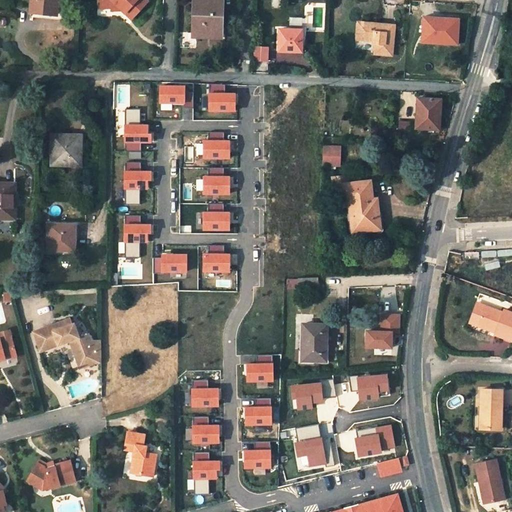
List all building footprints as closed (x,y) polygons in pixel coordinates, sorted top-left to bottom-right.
[(56,0),(31,0),(31,10),(44,11),(44,14),(55,15),(56,0)] [(98,0),(99,8),(112,8),(118,8),(120,10),(130,19),(147,0),(146,0),(98,0)] [(220,0),(193,0),(193,34),(220,35),(220,0)] [(459,19),(421,17),(420,44),(458,45),(459,19)] [(392,56),(394,26),(358,23),(357,39),(373,41),(376,44),(375,54),(392,56)] [(300,51),(300,31),(280,30),(279,41),(290,41),(290,51),(300,51)] [(279,51),(290,51),(290,41),(279,41),(279,51)] [(268,47),(254,47),(254,63),(267,64),(268,47)] [(186,85),(159,85),(159,104),(186,103),(186,85)] [(236,92),(209,92),(209,111),(236,111),(236,92)] [(440,99),(422,99),(421,114),(417,114),(416,128),(436,129),(437,113),(439,114),(440,99)] [(126,109),(126,122),(140,122),(140,109),(126,109)] [(125,124),(125,143),(152,143),(151,133),(148,133),(148,124),(125,124)] [(81,134),(52,134),(51,165),(80,166),(80,149),(81,134)] [(230,140),(204,140),(204,159),(230,159),(230,140)] [(325,147),(325,165),(341,165),(342,148),(325,147)] [(152,171),(125,171),(125,190),(148,190),(148,181),(152,181),(152,171)] [(349,202),(353,232),(380,229),(375,199),(371,200),(369,181),(349,184),(348,175),(332,177),(333,185),(338,185),(341,203),(349,202)] [(230,176),(204,176),(204,195),(230,195),(230,176)] [(14,184),(0,183),(0,218),(10,219),(11,192),(14,192),(14,184)] [(230,211),(204,211),(204,230),(230,230),(230,211)] [(152,223),(125,223),(125,242),(148,242),(148,233),(152,233),(152,223)] [(75,225),(48,224),(47,250),(72,251),(72,236),(75,236),(75,225)] [(187,253),(161,253),(161,272),(187,272),(187,253)] [(231,253),(204,253),(204,272),(231,272),(231,253)] [(503,313),(485,306),(480,320),(498,327),(495,334),(511,340),(511,337),(511,313),(504,310),(503,313)] [(400,314),(380,313),(380,330),(364,330),(364,348),(392,349),(392,333),(400,333),(400,314)] [(70,316),(52,323),(54,328),(72,322),(70,316)] [(478,325),(496,332),(498,327),(480,320),(478,325)] [(41,350),(69,339),(74,341),(82,365),(91,362),(100,362),(99,339),(90,339),(88,331),(78,334),(74,321),(72,322),(54,328),(52,323),(41,327),(34,330),(41,350)] [(326,325),(303,325),(302,349),(302,361),(314,361),(325,361),(326,325)] [(0,357),(17,353),(12,334),(0,337),(0,357)] [(69,339),(79,367),(82,365),(74,341),(69,339)] [(302,349),(298,349),(298,364),(314,365),(314,361),(302,361),(302,349)] [(271,363),(245,363),(245,382),(271,382),(271,363)] [(386,374),(348,376),(351,391),(357,391),(358,401),(378,399),(378,396),(387,395),(386,374)] [(319,382),(289,385),(291,410),(312,409),(312,403),(322,402),(321,398),(336,396),(333,379),(319,380),(319,382)] [(220,389),(193,389),(193,407),(220,407),(220,389)] [(502,390),(482,389),(481,416),(488,416),(488,429),(501,430),(502,390)] [(270,407),(244,407),(244,425),(270,425),(270,407)] [(481,416),(478,416),(478,429),(488,429),(488,416),(481,416)] [(318,424),(295,429),(296,442),(293,442),(296,458),(305,456),(308,467),(325,464),(325,467),(335,465),(329,438),(321,439),(318,424)] [(221,425),(194,426),(194,444),(221,444),(221,425)] [(390,425),(356,431),(356,437),(353,438),(357,458),(395,450),(390,425)] [(135,455),(132,472),(151,474),(155,453),(144,451),(145,445),(142,445),(144,433),(127,430),(124,449),(133,450),(132,454),(135,455)] [(270,450),(244,450),(244,469),(270,469),(270,450)] [(399,456),(376,461),(380,476),(403,471),(399,456)] [(45,468),(53,467),(53,463),(52,460),(45,462),(41,460),(39,458),(37,462),(41,464),(45,466),(45,468)] [(49,486),(74,479),(69,459),(53,463),(53,467),(45,468),(45,466),(41,464),(37,462),(26,479),(35,485),(48,481),(49,486)] [(495,460),(475,464),(479,483),(482,482),(486,503),(504,499),(495,460)] [(222,461),(195,462),(195,480),(218,480),(218,471),(222,471),(222,461)] [(327,477),(312,479),(314,493),(329,491),(327,477)] [(404,511),(399,492),(329,511),(404,511)]
